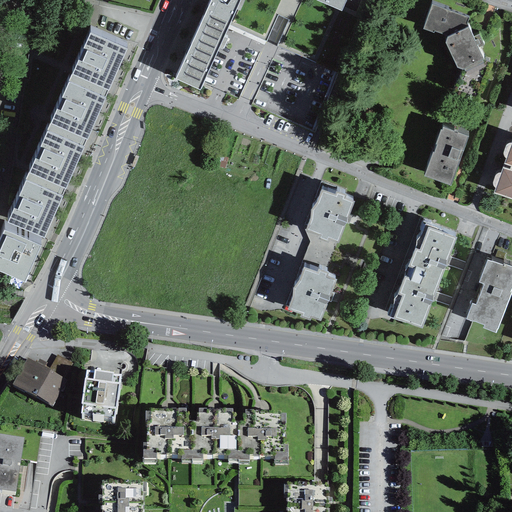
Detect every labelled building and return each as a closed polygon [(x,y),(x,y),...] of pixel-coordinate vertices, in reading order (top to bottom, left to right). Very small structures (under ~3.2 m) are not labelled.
[(316,65),(345,0),(209,0),(174,78),(200,89),(203,82),(229,25),(264,41),(276,15),(287,20),(275,46),(316,65)] [(468,17),(431,4),(423,27),(434,32),(434,31),(446,34),(447,36),(445,41),(458,67),(462,69),(463,68),(464,71),(484,62),(483,59),(484,58),(478,47),(484,44),(478,34),(473,36),(467,22),(468,17)] [(126,47),(90,32),(72,74),(108,89),(126,47)] [(87,138),(108,89),(72,74),(51,123),(87,138)] [(65,189),(87,138),(51,123),(29,171),(65,189)] [(468,136),(443,127),(442,130),(441,129),(424,175),(450,185),(468,136)] [(511,140),(504,163),(511,165),(510,169),(502,166),(493,193),(511,199),(511,140)] [(43,238),(65,189),(29,171),(7,221),(43,238)] [(335,193),(321,188),(317,200),(313,206),(311,209),(311,211),(310,217),(305,230),(318,234),(317,238),(328,242),(329,239),(338,243),(354,200),(345,197),(346,194),(336,191),(335,193)] [(457,235),(425,223),(427,219),(420,217),(402,267),(439,281),(457,235)] [(40,245),(4,229),(0,238),(0,270),(24,281),(40,245)] [(450,255),(448,261),(464,266),(466,260),(450,255)] [(491,261),(487,259),(479,281),(484,283),(475,305),(472,303),(466,318),(483,325),(482,327),(496,332),(511,292),(510,291),(511,286),(511,266),(503,263),(502,264),(491,260),(491,261)] [(319,273),(304,267),(298,279),(296,283),(293,287),(293,291),(292,295),(287,309),(301,313),(299,317),(310,320),(311,317),(320,321),(336,280),(325,276),(326,273),(320,271),(319,273)] [(439,281),(402,267),(384,311),(388,312),(387,315),(422,328),(439,281)] [(88,365),(94,366),(95,358),(124,362),(125,353),(90,348),(88,365)] [(75,366),(61,358),(55,368),(69,376),(75,366)] [(27,365),(12,391),(36,406),(37,405),(53,413),(67,387),(27,365)] [(121,388),(86,383),(80,426),(115,431),(121,388)] [(188,416),(145,416),(145,429),(142,429),(142,471),(156,471),(156,467),(180,467),(180,472),(201,472),(201,467),(227,467),(227,471),(249,471),(249,466),(273,466),(273,470),(287,470),(287,455),(285,455),(285,416),(188,416)] [(0,501),(15,504),(24,450),(0,446),(0,501)] [(142,511),(142,487),(102,487),(102,501),(98,501),(97,511),(142,511)] [(328,488),(284,488),(283,511),(331,511),(331,507),(328,507),(328,488)]
